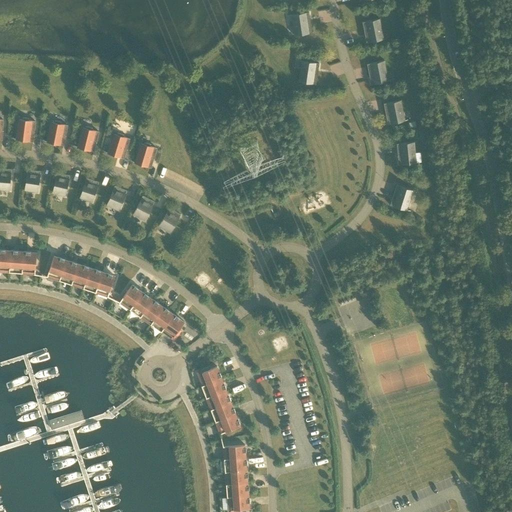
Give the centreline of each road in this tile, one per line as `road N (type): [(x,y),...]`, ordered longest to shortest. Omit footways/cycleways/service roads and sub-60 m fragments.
road 1 (residential): [(311,260),(362,217),(380,167),(331,0)]
road 2 (residential): [(265,252),(201,206),(123,174),(0,153)]
road 3 (residential): [(221,326),(155,269),(70,235),(0,227)]
road 4 (residential): [(347,511),(342,425),(304,300)]
road 5 (residential): [(272,511),(266,428),(247,368),(221,326)]
road 6 (residential): [(157,358),(90,307),(0,285)]
road 7 (tertiary): [(511,238),(471,102)]
road 8 (residential): [(212,511),(209,459),(176,384)]
